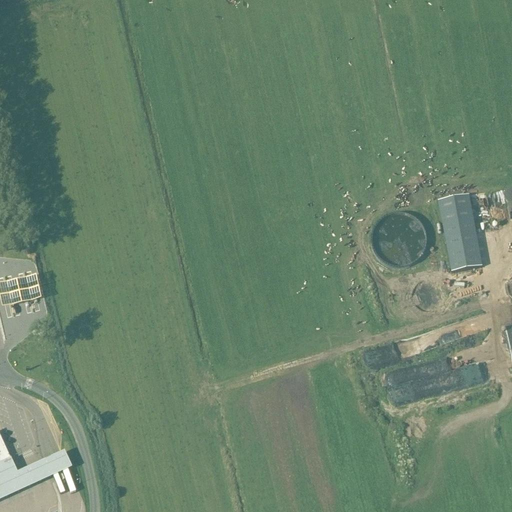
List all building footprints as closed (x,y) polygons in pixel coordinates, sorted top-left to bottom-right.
[(437,201),(448,274),(480,269),(469,197),(437,201)] [(456,298),(483,291),(479,274),(451,281),(456,298)] [(37,280),(0,288),(0,303),(2,313),(42,304),(37,280)] [(437,375),(481,363),(478,352),(434,364),(437,375)] [(0,466),(12,461),(0,437),(0,466)] [(0,503),(3,503),(14,497),(29,490),(40,485),(48,482),(57,478),(67,473),(72,471),(65,454),(60,457),(49,461),(41,465),(32,469),(22,474),(18,475),(16,471),(12,461),(0,466),(0,503)]
